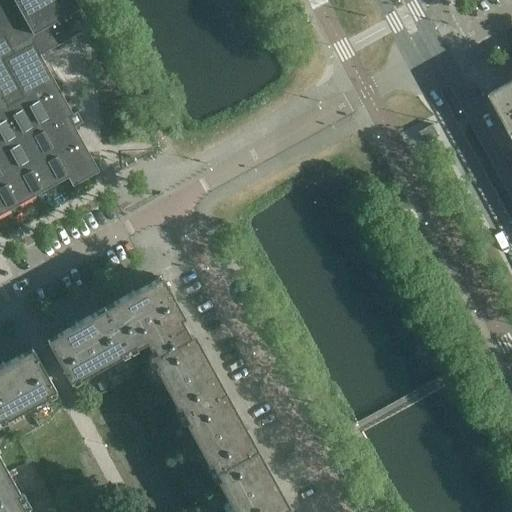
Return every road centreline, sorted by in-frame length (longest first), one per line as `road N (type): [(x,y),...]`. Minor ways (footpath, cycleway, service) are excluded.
road 1 (residential): [(340,511),(172,203)]
road 2 (residential): [(172,203),(433,61)]
road 3 (residential): [(0,297),(172,203)]
road 4 (tertiary): [(511,210),(433,61)]
